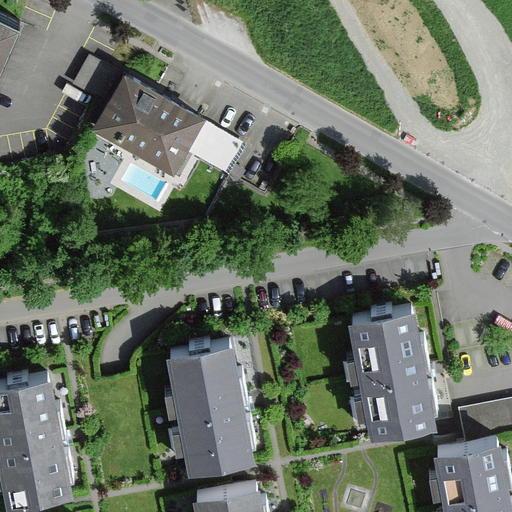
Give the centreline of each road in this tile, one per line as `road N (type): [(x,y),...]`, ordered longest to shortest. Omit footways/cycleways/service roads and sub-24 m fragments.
road 1 (residential): [(0,313),(451,237),(470,229),(501,176)]
road 2 (residential): [(114,0),(392,150),(452,173),(501,176)]
road 3 (tertiary): [(511,120),(500,68),(456,0)]
